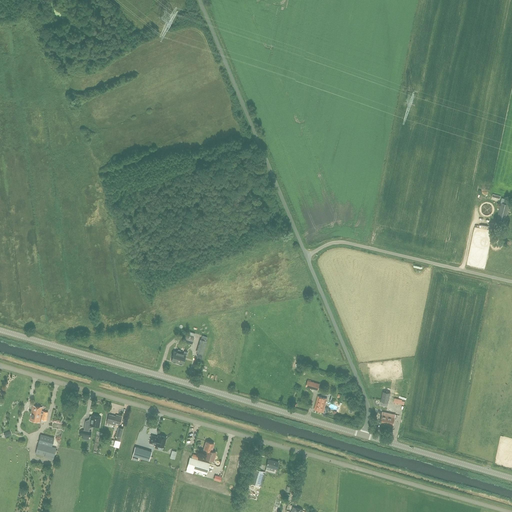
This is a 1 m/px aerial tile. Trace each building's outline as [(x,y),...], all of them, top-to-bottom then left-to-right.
[(501,203),(496,221),(505,223),(510,204),(502,203),(501,203)] [(185,334),(182,341),(192,344),(194,337),(185,334)] [(197,353),(203,355),(207,342),(201,340),(197,353)] [(179,354),(181,350),(178,350),(177,352),(174,351),(173,356),(172,356),(171,359),(172,360),(171,361),(177,363),(179,355),(179,354)] [(179,355),(177,363),(178,363),(178,364),(181,365),(181,364),(183,365),(186,355),(187,355),(187,352),(185,351),(184,354),(180,353),(181,350),(179,354),(179,355)] [(318,390),(320,384),(308,381),(306,387),(318,390)] [(383,392),(381,401),(388,403),(390,393),(383,392)] [(318,396),(317,400),(314,409),(323,412),(326,399),(318,396)] [(36,412),(41,413),(43,414),(42,420),(46,421),(48,412),(42,410),(42,407),(33,405),(31,413),(36,413),(36,412)] [(36,413),(31,413),(30,420),(39,422),(41,413),(36,412),(36,413)] [(393,425),(395,415),(383,412),(382,415),(380,423),(393,425)] [(120,424),(122,416),(117,415),(117,417),(109,414),(107,423),(115,425),(116,423),(120,424)] [(91,415),(91,416),(90,417),(89,422),(90,422),(89,425),(99,427),(101,417),(91,415)] [(41,434),(38,443),(52,447),(54,438),(41,434)] [(151,436),(149,443),(155,444),(155,445),(163,447),(166,437),(158,435),(158,437),(151,436)] [(206,442),(204,449),(204,450),(207,451),(207,450),(212,452),(214,444),(206,442)] [(52,447),(38,443),(35,453),(45,455),(45,454),(54,457),(56,448),(52,447)] [(154,450),(138,446),(135,454),(152,459),(154,450)] [(207,451),(204,450),(207,451),(205,459),(214,462),(216,453),(212,452),(207,450),(207,451)] [(207,475),(210,464),(190,458),(187,469),(207,475)] [(277,469),(279,462),(274,461),(269,460),(267,466),(271,468),(270,470),(274,471),(275,469),(277,469)] [(261,487),(265,472),(254,469),(249,484),(261,487)]
